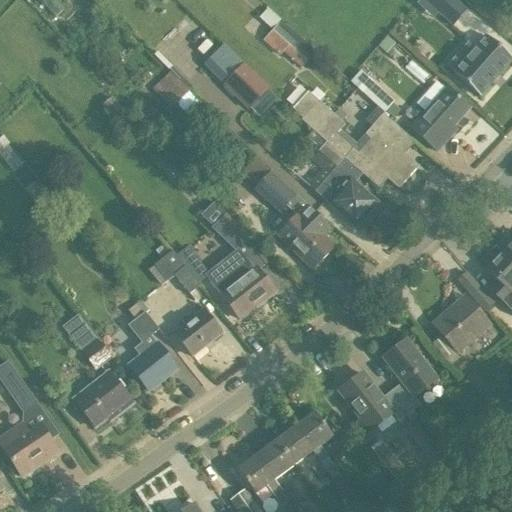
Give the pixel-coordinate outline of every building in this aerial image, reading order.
[(456,0),(418,0),(414,5),(429,18),(437,9),(452,22),(465,7),(456,0)] [(268,8),(261,17),(275,27),(282,18),(268,8)] [(288,49),(306,65),(315,54),(280,22),(263,42),(280,58),(288,49)] [(453,74),(479,97),(511,60),(511,59),(486,36),(475,48),(469,42),(459,55),(465,60),(453,74)] [(387,55),(395,44),(387,37),(378,47),(387,55)] [(248,112),(269,90),(224,46),(205,66),(225,85),(222,87),(248,112)] [(188,93),(177,81),(168,70),(161,76),(171,87),(159,97),(170,110),(177,105),(185,115),(197,104),(188,93)] [(360,72),(350,84),(384,114),(386,112),(393,118),(400,110),(393,104),(395,102),(360,72)] [(416,105),(426,113),(412,130),(438,152),(447,142),(443,139),(469,109),(447,89),(445,91),(436,83),(416,105)] [(344,126),(332,116),(307,93),(290,112),(327,143),(328,143),(363,175),(371,166),(398,189),(418,167),(389,142),(399,131),(375,110),(365,122),(372,128),(365,136),(370,140),(359,154),(337,135),(344,126)] [(117,124),(128,114),(112,98),(102,107),(117,124)] [(159,116),(150,106),(133,121),(142,131),(159,116)] [(327,143),(318,153),(311,162),(321,170),(307,186),(356,228),(378,204),(355,184),(363,175),(328,143),(327,143)] [(46,171),(39,177),(45,183),(51,177),(46,171)] [(270,174),(261,184),(253,192),(279,216),(287,208),(296,217),(277,237),(311,272),(334,249),(324,239),(332,230),(311,210),(270,174)] [(271,261),(261,250),(215,205),(203,218),(213,229),(213,230),(234,250),(236,248),(260,272),(271,261)] [(511,243),(502,254),(511,263),(511,243)] [(189,295),(199,288),(165,244),(156,252),(162,261),(148,272),(161,287),(175,277),(189,295)] [(255,268),(253,269),(237,250),(205,276),(220,295),(240,320),(274,293),(255,268)] [(511,263),(502,254),(485,272),(493,280),(485,288),(511,312),(511,263)] [(494,304),(488,297),(468,274),(459,281),(485,312),(494,304)] [(458,355),(491,326),(465,297),(432,325),(458,355)] [(159,331),(146,313),(148,311),(141,301),(137,303),(138,304),(127,312),(135,322),(129,326),(142,344),(135,350),(141,357),(129,366),(149,392),(178,371),(157,345),(151,337),(159,331)] [(193,358),(221,335),(203,311),(174,334),(193,358)] [(112,360),(84,325),(68,338),(96,372),(112,360)] [(391,392),(413,421),(418,417),(413,411),(420,406),(414,398),(437,381),(407,341),(382,359),(401,385),(391,392)] [(0,382),(23,414),(35,405),(6,363),(0,366),(0,382)] [(120,416),(133,405),(109,374),(74,401),(96,428),(117,412),(120,416)] [(413,421),(391,392),(381,400),(362,374),(338,392),(360,421),(353,427),(361,438),(392,414),(398,422),(406,416),(410,423),(413,421)] [(58,454),(40,427),(47,422),(35,405),(23,414),(22,424),(0,438),(0,446),(22,478),(58,454)] [(335,468),(320,448),(333,439),(315,414),(295,429),(313,453),(312,453),(320,464),(321,463),(328,473),(335,468)] [(295,429),(276,442),(294,467),(312,453),(313,453),(295,429)] [(294,467),(276,442),(257,456),(275,481),(294,467)] [(275,481),(257,456),(238,471),(256,495),(266,487),(280,508),(290,501),(283,491),(281,492),(274,482),(275,481)] [(402,461),(389,471),(407,493),(419,483),(402,461)] [(319,479),(328,473),(321,463),(320,464),(312,469),(319,479)] [(283,491),(290,501),(297,496),(290,486),(283,491)] [(261,511),(246,489),(229,501),(237,511),(261,511)]
